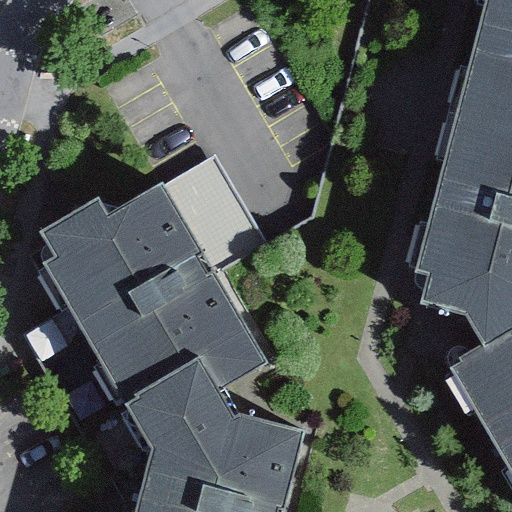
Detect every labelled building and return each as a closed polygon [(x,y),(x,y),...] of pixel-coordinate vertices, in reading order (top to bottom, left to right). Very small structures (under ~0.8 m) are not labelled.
[(511,0),(487,0),(455,131),(511,142),(511,0)] [(465,327),(485,360),(511,344),(511,142),(455,131),(416,282),(427,285),(420,317),(465,327)] [(128,460),(224,404),(268,371),(160,193),(111,222),(100,205),(23,253),(39,280),(30,287),(117,434),(107,441),(128,460)] [(511,344),(485,360),(456,377),(511,469),(511,344)] [(240,426),(224,404),(128,460),(140,488),(134,511),(289,511),(309,438),(240,426)]
